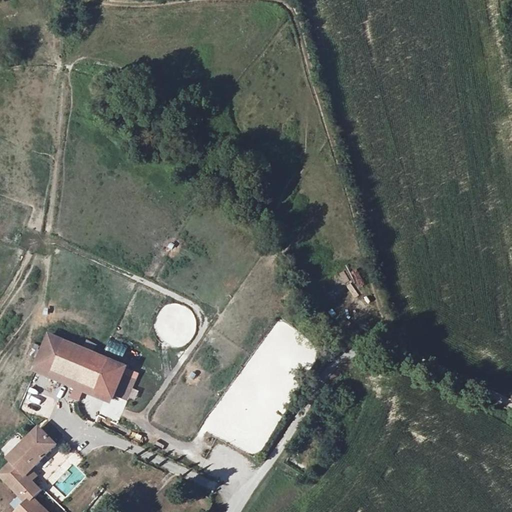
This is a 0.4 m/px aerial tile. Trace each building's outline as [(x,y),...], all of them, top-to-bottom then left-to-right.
[(24,371),(100,404),(114,375),(37,341),(24,371)] [(244,359),(204,430),(257,459),(294,394),(269,381),(272,375),(244,359)] [(20,403),(29,382),(22,379),(13,400),(20,403)] [(24,511),(19,506),(24,497),(17,488),(23,482),(16,477),(41,453),(24,435),(0,459),(0,511),(24,511)] [(68,471),(91,492),(113,511),(130,495),(113,479),(85,454),(68,471)]
